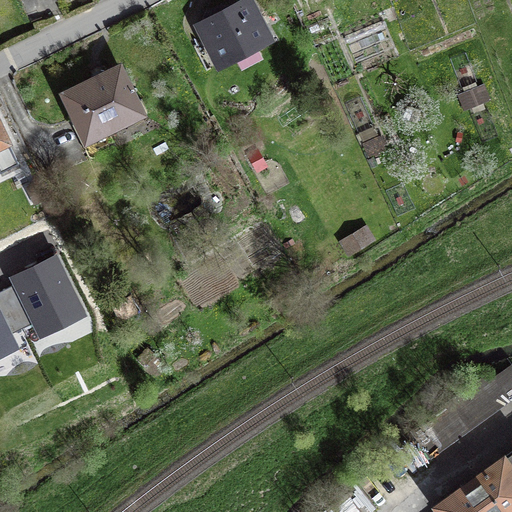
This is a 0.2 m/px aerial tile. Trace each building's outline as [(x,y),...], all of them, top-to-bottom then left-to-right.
[(193,45),(206,70),(269,38),(249,0),(248,0),(225,13),(221,6),(208,13),(211,19),(199,26),(206,38),(193,45)] [(107,128),(130,117),(133,122),(141,118),(145,115),(146,109),(141,98),(136,101),(119,67),(107,72),(101,70),(96,71),(91,75),(89,81),(65,93),(74,113),(69,115),(91,158),(115,147),(107,128)] [(340,242),(348,255),(367,243),(360,230),(340,242)] [(86,314),(55,254),(8,278),(12,286),(31,324),(38,339),(86,314)] [(12,286),(0,292),(0,310),(12,334),(31,324),(12,286)] [(115,303),(121,314),(132,309),(127,297),(115,303)] [(0,310),(0,358),(19,349),(12,334),(0,310)] [(484,375),(411,430),(429,455),(511,394),(511,364),(488,381),(484,375)] [(510,511),(511,511),(511,450),(436,505),(441,511),(510,511)] [(324,510),(325,511),(369,511),(376,507),(359,484),(324,510)]
